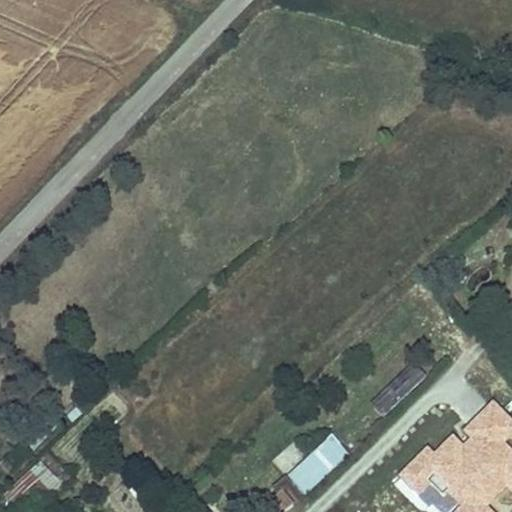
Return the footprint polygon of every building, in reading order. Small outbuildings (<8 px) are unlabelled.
[(439,348),(422,353),(426,369),(443,364),(439,348)] [(388,427),(423,379),(407,368),(372,416),(388,427)] [(65,421),(53,409),(23,438),(27,442),(35,451),(65,421)] [(334,439),(289,479),(307,498),(351,457),(334,439)] [(5,464),(14,473),(35,451),(27,442),(5,464)] [(292,444),(273,462),(289,479),(308,460),(292,444)] [(45,502),(65,482),(44,461),(9,497),(18,506),(33,490),(45,502)] [(269,505),(275,511),(288,511),(296,506),(283,492),(269,505)] [(511,511),(511,503),(502,492),(480,511),(511,511)]
